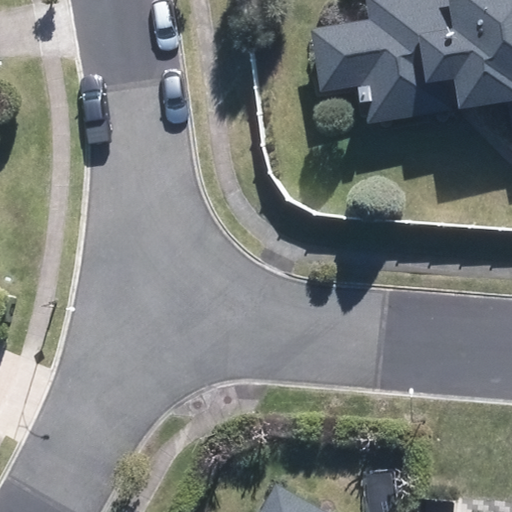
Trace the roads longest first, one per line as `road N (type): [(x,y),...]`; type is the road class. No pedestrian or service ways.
road 1 (residential): [(511,345),(143,310)]
road 2 (residential): [(143,310),(147,181),(120,0)]
road 3 (residential): [(49,511),(100,423),(143,310)]
